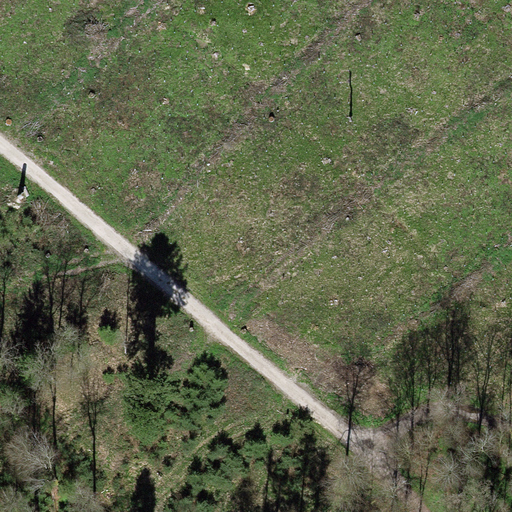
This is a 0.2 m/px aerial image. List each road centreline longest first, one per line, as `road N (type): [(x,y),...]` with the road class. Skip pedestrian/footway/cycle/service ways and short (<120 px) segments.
road 1 (track): [(407,511),(382,477),(0,175)]
road 2 (track): [(511,442),(425,427),(330,437)]
